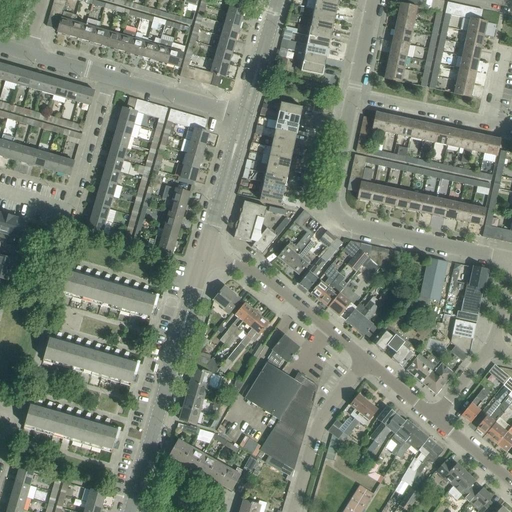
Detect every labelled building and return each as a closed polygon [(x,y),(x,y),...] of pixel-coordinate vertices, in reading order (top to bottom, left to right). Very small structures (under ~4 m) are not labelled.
[(92,5),(104,8),(105,4),(93,0),(92,5)] [(232,0),(231,0),(228,12),(243,16),(246,4),(232,0)] [(436,12),(442,13),(444,1),(439,0),(436,12)] [(314,10),(336,14),(338,6),(316,1),(314,10)] [(53,3),(52,9),(63,12),(65,6),(53,3)] [(453,4),(447,3),(445,14),(451,15),(453,4)] [(203,18),(206,6),(200,4),(197,17),(203,18)] [(400,5),(398,16),(414,20),(417,7),(413,7),(407,6),(399,4),(399,5),(400,5)] [(459,5),(453,4),(451,15),(457,16),(459,5)] [(465,6),(459,5),(457,16),(462,18),(465,6)] [(471,8),(465,6),(462,18),(468,19),(471,8)] [(116,12),(128,15),(130,11),(117,7),(116,12)] [(477,9),(471,8),(468,19),(471,19),(474,20),(477,9)] [(52,9),(50,15),(61,18),(63,12),(52,9)] [(483,10),(477,9),(474,20),(480,21),(483,10)] [(312,19),(334,23),(336,14),(314,10),(312,19)] [(57,33),(70,36),(74,22),(75,16),(63,12),(61,18),(60,24),(58,30),(57,33)] [(239,29),(243,16),(228,12),(225,24),(239,29)] [(439,25),(442,13),(436,12),(434,24),(439,25)] [(140,19),(152,22),(153,18),(141,14),(140,19)] [(297,16),(289,14),(288,21),(296,23),(297,16)] [(448,27),(451,15),(445,14),(442,26),(448,27)] [(60,24),(61,18),(50,15),(48,20),(60,24)] [(414,20),(398,16),(395,29),(411,32),(414,20)] [(178,22),(191,25),(193,21),(180,17),(178,22)] [(197,17),(194,29),(199,30),(203,18),(197,17)] [(81,40),(94,43),(98,29),(100,23),(87,19),(86,25),(81,40)] [(310,27),(332,32),(334,23),(312,19),(310,27)] [(488,23),(480,21),(474,20),(471,19),(468,31),(484,34),(486,24),(488,24),(488,23)] [(58,30),(60,24),(48,20),(47,27),(58,30)] [(86,25),(74,22),(70,36),(81,40),(86,25)] [(221,36),(224,37),(236,41),(239,29),(225,24),(224,28),(221,36)] [(437,38),(439,25),(434,24),(431,36),(437,38)] [(190,28),(178,25),(176,29),(189,33),(190,28)] [(442,26),(440,38),(445,39),(448,27),(442,26)] [(308,36),(330,41),(332,32),(310,27),(308,36)] [(94,43),(106,47),(110,32),(98,29),(94,43)] [(118,50),(130,54),(134,39),(136,33),(124,29),(122,36),(118,50)] [(196,42),(199,30),(194,29),(190,41),(196,42)] [(395,29),(393,41),(408,45),(411,32),(395,29)] [(285,31),(283,40),(288,41),(289,41),(291,32),(285,31)] [(484,34),(468,31),(466,44),(481,47),(484,34)] [(106,47),(118,50),(122,36),(110,32),(106,47)] [(218,49),(224,50),(232,53),(236,41),(224,37),(221,36),(218,49)] [(307,45),(328,50),(330,41),(308,36),(307,45)] [(434,50),(437,38),(431,36),(428,49),(434,50)] [(147,40),(146,42),(142,57),(154,61),(160,40),(155,38),(154,42),(147,40)] [(437,51),(443,52),(445,39),(440,38),(437,51)] [(130,54),(142,57),(146,42),(134,39),(130,54)] [(154,61),(166,64),(172,43),(160,40),(154,61)] [(288,41),(283,40),(280,48),(286,50),(288,41)] [(192,55),(196,42),(190,41),(187,53),(192,55)] [(408,45),(393,41),(390,54),(406,57),(408,45)] [(166,64),(179,68),(185,47),(172,43),(166,64)] [(479,60),(481,47),(466,44),(463,56),(479,60)] [(305,54),(326,58),(328,50),(307,45),(305,54)] [(287,50),(286,50),(280,48),(278,56),(285,58),(287,50)] [(214,61),(224,63),(229,65),(232,53),(224,50),(218,49),(214,61)] [(431,63),(434,50),(428,49),(426,62),(431,63)] [(440,65),(443,52),(437,51),(434,63),(440,65)] [(187,53),(184,66),(189,67),(192,55),(187,53)] [(303,63),(324,67),(326,58),(305,54),(303,63)] [(390,54),(387,67),(403,70),(406,57),(390,54)] [(476,72),(479,60),(463,56),(460,69),(476,72)] [(229,65),(224,63),(214,61),(210,73),(214,74),(222,76),(224,77),(225,77),(229,65)] [(429,75),(431,63),(426,62),(423,74),(429,75)] [(0,63),(0,80),(5,81),(9,67),(0,63)] [(324,67),(303,63),(301,72),(322,76),(324,67)] [(432,76),(437,77),(440,65),(434,63),(432,76)] [(189,67),(184,66),(183,65),(179,77),(186,79),(189,67)] [(21,70),(9,67),(5,81),(17,85),(21,70)] [(186,79),(192,80),(196,69),(189,67),(186,79)] [(403,70),(387,67),(385,78),(385,79),(383,79),(383,80),(401,84),(401,83),(402,83),(400,82),(403,70)] [(192,80),(198,82),(202,71),(196,69),(192,80)] [(473,85),(476,72),(460,69),(457,81),(473,85)] [(33,73),(21,70),(17,85),(29,88),(33,73)] [(208,72),(202,71),(198,82),(204,84),(208,72)] [(210,73),(208,72),(204,84),(210,86),(214,74),(210,73)] [(33,73),(29,88),(41,92),(45,77),(33,73)] [(222,76),(214,74),(210,86),(218,88),(222,76)] [(426,89),(429,75),(423,74),(420,87),(426,89)] [(432,76),(429,89),(434,90),(437,77),(432,76)] [(58,80),(45,77),(41,92),(53,95),(58,80)] [(64,104),(65,99),(70,84),(58,80),(53,95),(52,100),(64,104)] [(457,81),(455,93),(453,93),(453,94),(472,98),(472,97),(471,97),(473,85),(457,81)] [(82,87),(70,84),(65,99),(78,102),(82,87)] [(94,91),(82,87),(78,102),(90,106),(94,91)] [(126,109),(134,112),(137,100),(129,98),(126,109)] [(134,112),(137,113),(138,113),(142,101),(137,100),(134,112)] [(148,103),(142,101),(138,113),(145,115),(148,103)] [(11,106),(0,102),(0,108),(10,111),(11,106)] [(155,105),(148,103),(145,115),(151,117),(155,105)] [(281,103),(279,112),(300,117),(302,108),(281,103)] [(161,107),(155,105),(151,117),(158,118),(161,107)] [(23,109),(11,106),(10,111),(22,114),(23,109)] [(158,118),(159,119),(164,120),(168,109),(161,107),(158,118)] [(122,109),(119,121),(134,125),(137,113),(134,112),(126,109),(122,108),(122,109)] [(22,114),(34,118),(35,112),(23,109),(22,114)] [(167,121),(172,122),(173,123),(177,111),(171,110),(167,121)] [(9,114),(0,111),(0,117),(7,119),(9,114)] [(173,123),(179,125),(183,113),(177,111),(173,123)] [(34,118),(46,121),(47,116),(35,112),(34,118)] [(279,112),(277,121),(298,126),(300,117),(279,112)] [(375,119),(373,125),(372,130),(384,133),(388,116),(377,114),(377,112),(376,112),(376,113),(375,119)] [(189,115),(183,113),(179,125),(185,126),(189,115)] [(7,119),(19,123),(21,117),(9,114),(7,119)] [(195,117),(189,115),(185,126),(191,128),(195,117)] [(60,119),(47,116),(46,121),(58,125),(60,119)] [(400,119),(388,116),(384,133),(397,135),(400,119)] [(19,123),(31,126),(33,121),(21,117),(19,123)] [(201,118),(195,117),(191,128),(195,129),(197,130),(201,118)] [(207,120),(201,118),(197,130),(204,132),(207,120)] [(58,125),(70,128),(72,123),(60,119),(58,125)] [(161,133),(164,120),(159,119),(156,131),(161,133)] [(413,121),(400,119),(397,135),(409,138),(413,121)] [(31,126),(43,130),(45,124),(33,121),(31,126)] [(130,137),(134,125),(119,121),(115,133),(130,137)] [(296,135),(298,126),(277,121),(275,130),(296,135)] [(413,121),(409,138),(422,141),(425,124),(413,121)] [(84,126),(72,123),(70,128),(83,132),(84,126)] [(372,131),(372,130),(373,125),(362,123),(361,128),(372,131)] [(57,128),(45,124),(43,130),(56,133),(57,128)] [(425,124),(422,141),(434,143),(438,127),(425,124)] [(438,127),(434,143),(446,146),(450,129),(438,127)] [(56,133),(68,137),(69,131),(57,128),(56,133)] [(361,128),(360,134),(371,137),(372,131),(361,128)] [(195,129),(191,142),(206,146),(209,133),(204,132),(197,130),(195,129)] [(450,129),(446,146),(459,149),(462,132),(450,129)] [(275,130),(273,139),(294,144),(296,135),(275,130)] [(82,135),(69,131),(68,137),(80,140),(82,135)] [(157,145),(161,133),(156,131),(152,143),(157,145)] [(471,152),(475,135),(462,132),(459,149),(464,150),(461,163),(469,164),(470,159),(471,152)] [(127,149),(130,137),(115,133),(112,145),(127,149)] [(360,134),(358,140),(369,142),(371,137),(360,134)] [(3,135),(1,141),(0,144),(0,156),(9,159),(13,144),(15,139),(3,135)] [(475,135),(471,152),(484,154),(487,137),(475,135)] [(497,157),(501,139),(501,138),(500,138),(499,140),(487,137),(484,154),(497,157)] [(293,152),(294,144),(273,139),(271,147),(271,148),(293,152)] [(358,140),(357,146),(368,148),(369,142),(358,140)] [(191,142),(188,154),(202,158),(206,146),(191,142)] [(152,143),(149,155),(154,157),(157,145),(152,143)] [(25,148),(13,144),(9,159),(21,163),(25,148)] [(112,145),(108,157),(123,161),(127,149),(112,145)] [(263,155),(269,156),(291,161),(293,152),(271,148),(271,147),(265,146),(263,155)] [(367,155),(368,149),(368,148),(357,146),(356,152),(367,155)] [(397,155),(393,154),(392,160),(404,163),(405,157),(407,149),(399,147),(397,155)] [(25,148),(21,163),(33,166),(37,151),(25,148)] [(380,152),(368,149),(367,155),(379,157),(380,152)] [(49,155),(37,151),(33,166),(45,170),(49,155)] [(501,151),(498,163),(504,164),(506,152),(502,151),(501,151)] [(393,154),(380,152),(379,157),(392,160),(393,154)] [(199,170),(202,158),(188,154),(184,166),(199,170)] [(62,158),(49,155),(45,170),(57,173),(62,158)] [(150,169),(154,157),(149,155),(145,168),(150,169)] [(269,156),(267,165),(289,170),(291,161),(269,156)] [(108,157),(105,169),(120,173),(123,161),(108,157)] [(418,160),(405,157),(404,163),(416,165),(418,160)] [(62,158),(57,173),(70,177),(74,162),(62,158)] [(365,163),(377,166),(378,160),(366,158),(365,163)] [(365,163),(354,160),(352,168),(363,170),(364,169),(365,163)] [(377,166),(389,168),(391,163),(378,160),(377,166)] [(430,162),(418,160),(416,165),(429,168),(430,162)] [(442,165),(430,162),(429,168),(441,170),(442,165)] [(287,179),(289,170),(267,165),(260,163),(258,172),(287,179)] [(389,168),(402,171),(403,166),(391,163),(389,168)] [(498,163),(496,175),(501,176),(504,164),(498,163)] [(455,168),(442,165),(441,170),(454,173),(455,168)] [(195,182),(199,170),(184,166),(180,178),(195,182)] [(402,171),(414,174),(416,168),(403,166),(402,171)] [(145,168),(142,180),(147,181),(150,169),(145,168)] [(416,168),(414,174),(427,176),(428,171),(416,168)] [(467,170),(455,168),(454,173),(466,176),(467,170)] [(105,169),(101,181),(116,186),(120,173),(105,169)] [(359,199),(369,202),(373,184),(370,183),(372,170),(364,169),(363,170),(362,175),(361,182),(360,186),(359,193),(357,201),(358,201),(359,199)] [(467,170),(466,176),(479,179),(480,173),(467,170)] [(428,171),(427,176),(439,179),(441,173),(428,171)] [(258,172),(252,180),(264,183),(285,188),(287,179),(258,172)] [(362,175),(351,172),(350,180),(361,182),(362,175)] [(441,173),(439,179),(452,182),(453,176),(441,173)] [(480,173),(479,179),(491,181),(492,176),(480,173)] [(496,175),(493,188),(499,189),(501,176),(496,175)] [(453,176),(452,182),(464,184),(466,179),(453,176)] [(478,181),(466,179),(464,184),(477,187),(478,181)] [(138,192),(140,192),(143,193),(147,181),(142,180),(138,192)] [(101,181),(98,192),(98,193),(113,197),(114,192),(116,186),(101,181)] [(478,181),(477,187),(489,190),(490,184),(478,181)] [(283,196),(285,188),(264,183),(262,192),(283,196)] [(348,191),(359,193),(360,186),(349,184),(347,190),(348,191)] [(373,184),(369,202),(382,204),(386,186),(373,184)] [(162,199),(166,200),(172,202),(186,206),(190,193),(166,186),(162,199)] [(382,204),(394,207),(398,189),(386,186),(382,204)] [(482,200),(484,189),(477,188),(475,198),(482,200)] [(493,188),(490,200),(496,201),(499,189),(493,188)] [(398,189),(394,207),(407,210),(411,192),(398,189)] [(138,192),(134,204),(140,206),(143,193),(140,192),(138,192)] [(281,206),(283,196),(262,192),(260,201),(281,206)] [(407,210),(419,212),(423,195),(411,192),(407,210)] [(98,193),(94,205),(109,210),(113,197),(98,193)] [(419,212),(432,215),(436,197),(423,195),(419,212)] [(432,215),(444,218),(448,200),(436,197),(432,215)] [(170,208),(168,214),(183,218),(186,206),(172,202),(166,200),(164,206),(170,208)] [(444,218),(457,220),(461,203),(448,200),(444,218)] [(493,214),(496,201),(490,200),(488,213),(493,214)] [(266,208),(244,202),(234,238),(251,243),(258,219),(263,221),(266,208)] [(457,220),(469,223),(473,206),(461,203),(457,220)] [(136,218),(140,206),(134,204),(131,216),(136,218)] [(94,205),(91,218),(106,222),(109,210),(94,205)] [(473,206),(469,223),(481,225),(480,227),(481,227),(486,208),(473,206)] [(300,251),(301,251),(304,246),(309,240),(309,241),(314,235),(303,226),(311,217),(309,215),(304,210),(294,223),(301,229),(307,233),(295,247),(300,251)] [(493,214),(488,213),(485,225),(490,226),(493,214)] [(3,214),(0,224),(0,237),(7,240),(8,235),(14,218),(14,217),(3,214)] [(168,214),(165,226),(179,230),(183,218),(168,214)] [(136,218),(131,216),(128,228),(133,230),(136,218)] [(14,218),(8,235),(19,239),(24,221),(14,218)] [(87,230),(102,234),(106,222),(91,218),(87,230)] [(482,237),(488,238),(491,226),(490,226),(485,225),(482,237)] [(158,229),(156,236),(176,242),(179,230),(165,226),(164,231),(158,229)] [(488,238),(494,240),(496,228),(491,226),(488,238)] [(128,228),(124,241),(129,242),(133,230),(128,228)] [(494,240),(500,241),(502,229),(496,228),(494,240)] [(258,239),(254,244),(252,247),(262,255),(277,237),(267,229),(258,239)] [(500,241),(505,242),(508,230),(502,229),(500,241)] [(319,241),(328,249),(336,239),(327,231),(319,241)] [(172,254),(176,242),(156,236),(153,249),(172,254)] [(336,239),(328,249),(333,254),(342,243),(337,238),(336,239)] [(309,241),(309,240),(304,246),(301,251),(306,255),(310,251),(310,250),(314,244),(309,241)] [(290,242),(277,258),(288,266),(300,251),(295,247),(290,242)] [(352,258),(360,249),(361,244),(350,242),(343,251),(352,258)] [(371,246),(361,244),(360,249),(352,258),(351,260),(347,265),(356,272),(362,265),(369,257),(371,246)] [(315,276),(333,254),(328,249),(321,258),(299,284),(308,291),(318,279),(315,276)] [(392,265),(395,251),(389,250),(387,264),(392,265)] [(305,257),(306,255),(301,251),(300,251),(288,266),(299,276),(310,262),(305,257)] [(400,253),(395,251),(392,265),(397,266),(400,253)] [(0,255),(0,267),(11,270),(14,260),(0,255)] [(377,264),(372,261),(369,257),(362,265),(374,276),(380,268),(377,264)] [(438,302),(447,263),(428,258),(426,267),(421,291),(419,298),(417,309),(428,311),(430,300),(438,302)] [(311,294),(318,300),(339,275),(335,272),(337,271),(332,264),(324,274),(328,280),(324,284),(320,282),(311,294)] [(394,278),(397,266),(392,265),(387,264),(385,272),(384,276),(384,279),(389,280),(394,281),(394,278)] [(140,317),(150,320),(151,315),(156,317),(158,310),(156,309),(153,308),(154,306),(154,305),(156,298),(158,298),(159,296),(147,292),(148,287),(145,286),(142,291),(137,289),(139,284),(136,283),(132,288),(128,287),(129,281),(126,280),(123,285),(118,284),(120,278),(116,277),(113,282),(108,281),(110,276),(107,275),(103,280),(99,278),(100,273),(97,272),(94,277),(89,275),(91,270),(87,269),(84,274),(80,273),(81,267),(78,266),(75,271),(69,270),(67,269),(66,272),(68,272),(66,280),(62,295),(140,317)] [(0,278),(8,281),(11,270),(0,267),(0,278)] [(476,323),(478,316),(487,271),(470,267),(459,319),(476,323)] [(339,275),(318,300),(328,308),(337,296),(333,292),(343,279),(339,275)] [(214,301),(224,309),(223,310),(228,314),(239,301),(235,297),(235,296),(224,287),(214,301)] [(345,322),(357,308),(339,293),(337,296),(328,308),(345,322)] [(354,329),(364,337),(373,326),(368,322),(378,309),(387,298),(383,294),(377,301),(354,329)] [(359,304),(357,308),(345,322),(354,329),(377,301),(373,298),(370,302),(364,308),(359,304)] [(219,340),(224,344),(233,334),(252,310),(244,304),(235,316),(238,318),(219,340)] [(252,310),(233,334),(224,344),(229,348),(242,331),(247,335),(261,317),(252,310)] [(240,343),(222,366),(219,369),(224,373),(233,363),(232,362),(251,339),(254,342),(269,324),(261,317),(247,335),(240,343)] [(456,347),(468,357),(470,354),(476,325),(455,320),(450,343),(456,347)] [(383,329),(371,343),(382,352),(387,346),(391,350),(401,337),(392,329),(386,325),(383,329)] [(121,384),(130,387),(132,382),(137,383),(139,376),(137,376),(134,375),(135,372),(137,364),(139,365),(140,362),(128,359),(129,353),(126,352),(123,357),(118,356),(120,350),(117,350),(113,354),(109,353),(110,348),(107,347),(104,352),(99,350),(100,345),(97,344),(94,349),(89,348),(91,342),(88,341),(84,346),(80,345),(81,339),(78,338),(75,343),(70,342),(72,337),(69,336),(65,341),(60,339),(62,334),(59,333),(56,338),(50,336),(48,336),(47,338),(49,339),(47,347),(43,361),(121,384)] [(269,359),(266,363),(276,370),(282,361),(283,360),(284,359),(288,362),(292,358),(293,356),(299,349),(284,336),(278,343),(273,349),(272,351),(267,358),(269,359)] [(401,337),(391,350),(396,353),(391,359),(402,368),(417,349),(401,337)] [(206,339),(203,338),(199,353),(209,341),(206,339)] [(258,344),(251,354),(256,358),(263,347),(258,344)] [(451,353),(463,363),(468,357),(456,347),(451,353)] [(419,355),(406,371),(422,384),(435,368),(419,355)] [(198,356),(196,362),(207,365),(213,358),(212,358),(210,360),(198,356)] [(215,375),(219,369),(222,366),(213,358),(207,365),(196,362),(194,369),(215,375)] [(285,465),(284,465),(294,471),(318,386),(305,378),(298,374),(293,380),(276,370),(266,363),(244,399),(280,421),(261,450),(266,454),(285,465)] [(435,368),(422,384),(436,395),(454,374),(441,364),(437,369),(435,368)] [(509,378),(494,365),(488,372),(503,385),(509,378)] [(194,369),(191,382),(207,386),(215,389),(219,376),(215,375),(194,369)] [(235,381),(233,388),(239,390),(243,383),(235,381)] [(191,382),(187,394),(203,399),(207,386),(191,382)] [(476,408),(489,393),(483,388),(461,416),(471,423),(480,411),(476,408)] [(228,406),(234,394),(231,393),(228,393),(224,405),(228,406)] [(187,394),(183,407),(200,412),(203,399),(187,394)] [(358,395),(350,406),(355,410),(360,413),(368,403),(358,395)] [(24,428),(111,453),(113,449),(118,450),(120,443),(117,442),(115,441),(115,438),(118,431),(120,431),(121,429),(109,425),(110,420),(107,419),(104,424),(99,422),(100,417),(97,416),(94,421),(89,420),(91,414),(88,413),(84,418),(80,417),(81,411),(78,411),(75,416),(70,414),(72,409),(68,408),(65,413),(61,411),(62,406),(59,405),(56,410),(51,409),(52,403),(49,402),(46,407),(41,406),(43,400),(40,399),(36,404),(30,403),(29,402),(28,405),(30,405),(29,409),(28,413),(24,428)] [(477,428),(485,435),(511,404),(506,400),(490,419),(486,416),(477,428)] [(511,402),(511,404),(485,435),(497,445),(511,428),(505,423),(511,414),(511,402)] [(348,427),(339,441),(342,443),(359,422),(364,426),(377,410),(368,403),(360,413),(348,427)] [(222,405),(216,416),(221,418),(228,406),(224,405),(222,405)] [(196,425),(200,412),(183,407),(180,420),(196,425)] [(370,437),(374,441),(396,415),(386,407),(377,419),(376,420),(381,424),(370,437)] [(360,413),(355,410),(350,416),(354,419),(346,430),(336,421),(328,432),(339,441),(348,427),(360,413)] [(403,421),(396,415),(374,441),(365,454),(369,458),(379,444),(384,438),(384,439),(391,431),(393,433),(403,421)] [(214,430),(221,418),(216,416),(209,429),(214,430)] [(399,450),(406,442),(416,429),(406,420),(405,422),(403,421),(393,433),(395,434),(390,440),(396,444),(391,454),(396,456),(399,450)] [(198,435),(199,434),(201,430),(188,427),(186,426),(185,431),(198,435)] [(511,426),(511,428),(497,445),(507,453),(511,445),(511,426)] [(429,439),(416,429),(406,442),(399,450),(396,456),(401,459),(404,454),(410,446),(418,452),(419,451),(429,439)] [(226,442),(224,440),(215,434),(212,438),(213,438),(224,446),(226,442)] [(186,439),(181,436),(169,457),(182,464),(191,447),(184,443),(186,439)] [(415,458),(403,477),(413,481),(413,480),(416,472),(417,469),(426,457),(436,445),(429,439),(419,451),(421,453),(417,459),(415,458)] [(238,450),(226,442),(224,446),(236,453),(238,450)] [(355,444),(348,455),(354,458),(360,447),(355,444)] [(443,451),(436,445),(426,457),(417,469),(416,472),(420,474),(428,463),(431,465),(443,451)] [(191,447),(182,464),(194,470),(203,454),(191,447)] [(261,450),(256,459),(258,460),(261,462),(266,454),(261,450)] [(194,470),(206,477),(215,461),(203,454),(194,470)] [(251,471),(258,460),(256,459),(251,455),(244,468),(251,471)] [(268,455),(263,462),(288,476),(292,478),(294,471),(284,465),(285,465),(268,455)] [(453,487),(466,473),(457,464),(453,468),(451,466),(451,465),(446,460),(435,472),(447,483),(448,482),(453,487)] [(206,477),(218,484),(227,468),(215,461),(206,477)] [(374,473),(378,466),(374,463),(370,470),(374,473)] [(227,468),(218,484),(231,491),(243,471),(237,468),(235,472),(227,468)] [(19,469),(15,482),(30,486),(34,474),(19,469)] [(470,503),(479,492),(475,487),(474,488),(472,486),(475,482),(466,473),(453,487),(470,503)] [(58,494),(61,482),(56,480),(52,493),(58,494)] [(15,482),(12,494),(27,498),(32,500),(36,488),(30,486),(15,482)] [(65,496),(69,484),(63,482),(60,495),(65,496)] [(359,485),(342,511),(362,511),(374,494),(359,485)] [(478,511),(483,511),(492,504),(491,503),(491,504),(488,502),(492,498),(482,488),(479,492),(470,503),(478,511)] [(411,489),(399,506),(408,511),(415,502),(420,495),(411,489)] [(87,502),(102,507),(106,494),(91,490),(87,502)] [(58,494),(52,493),(49,505),(54,506),(58,494)] [(23,510),(27,498),(12,494),(8,506),(23,510)] [(62,508),(65,496),(60,495),(56,507),(62,508)] [(425,499),(420,495),(415,502),(420,506),(425,499)] [(243,501),(239,511),(264,511),(267,503),(259,501),(258,503),(257,506),(248,503),(243,501)] [(100,511),(102,507),(87,502),(84,511),(100,511)]
